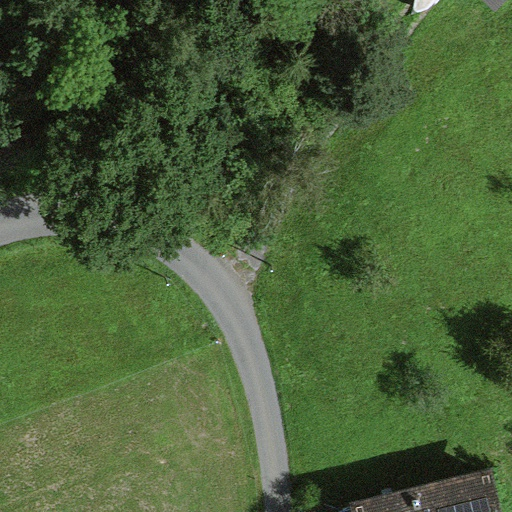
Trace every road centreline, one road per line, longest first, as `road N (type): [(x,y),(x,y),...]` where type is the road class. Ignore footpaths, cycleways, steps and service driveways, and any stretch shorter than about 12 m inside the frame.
road 1 (track): [(235,305),(200,256),(151,223),(21,215),(0,223)]
road 2 (residential): [(235,305),(266,413),(277,511)]
